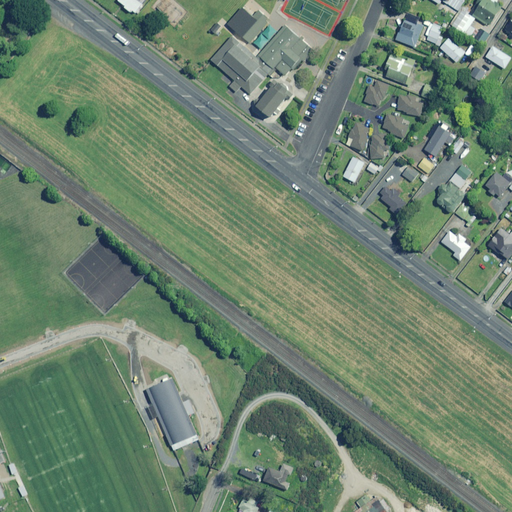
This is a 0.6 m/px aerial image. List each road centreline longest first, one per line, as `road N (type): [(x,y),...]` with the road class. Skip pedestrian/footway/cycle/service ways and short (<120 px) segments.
road 1 (secondary): [(301,184),(63,0)]
road 2 (secondary): [(511,343),(301,184)]
road 3 (residential): [(378,0),(301,184)]
